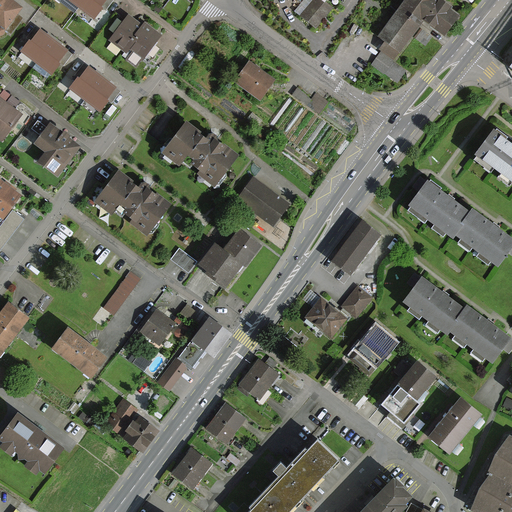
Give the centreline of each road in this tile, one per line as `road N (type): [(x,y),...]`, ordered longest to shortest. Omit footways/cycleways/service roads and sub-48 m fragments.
road 1 (primary): [(117,511),(400,126)]
road 2 (residential): [(216,0),(57,205)]
road 3 (residential): [(400,126),(220,0)]
road 4 (residential): [(57,205),(227,322)]
road 5 (residential): [(387,445),(272,358)]
